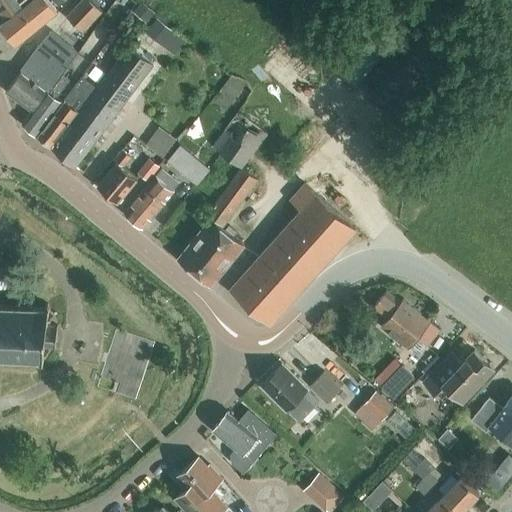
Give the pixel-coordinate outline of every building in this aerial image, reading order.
[(0,0),(0,14),(2,18),(28,0),(0,0)] [(46,0),(29,0),(1,24),(0,24),(0,26),(15,45),(56,11),(46,0)] [(83,30),(102,11),(90,0),(82,0),(67,16),(66,16),(58,25),(72,39),(81,29),(83,30)] [(372,0),(327,59),(331,63),(356,85),(427,0),(372,0)] [(142,2),(134,11),(146,22),(154,13),(142,2)] [(439,8),(366,95),(405,128),(478,40),(439,8)] [(157,18),(147,32),(161,43),(171,30),(157,18)] [(22,72),(7,92),(32,110),(47,90),(50,92),(62,76),(65,72),(63,70),(65,68),(67,69),(78,54),(51,31),(20,69),(22,72)] [(96,88),(51,147),(74,167),(153,62),(129,44),(108,72),(96,88)] [(78,54),(67,69),(71,72),(82,58),(78,54)] [(47,90),(32,110),(22,123),(36,135),(61,102),(55,98),(68,81),(62,76),(50,92),(47,90)] [(61,102),(36,135),(51,147),(96,88),(80,76),(61,102)] [(213,145),(241,166),(266,132),(238,112),(213,145)] [(195,183),(207,169),(180,146),(168,160),(195,183)] [(116,202),(136,179),(123,168),(132,157),(122,150),(113,160),(117,163),(97,186),(116,202)] [(148,178),(159,165),(150,157),(140,171),(148,178)] [(178,258),(212,285),(244,243),(223,226),(258,179),(241,166),(210,208),(214,211),(178,258)] [(162,168),(126,212),(125,213),(142,227),(173,191),(172,190),(179,181),(162,168)] [(271,323),(325,263),(355,229),(304,184),(291,199),(301,208),(230,287),(271,323)] [(408,346),(417,335),(428,344),(440,329),(403,299),(400,302),(386,290),(372,307),(386,319),(382,325),(408,346)] [(0,360),(10,361),(10,365),(13,365),(13,361),(24,361),(24,366),(27,366),(28,362),(38,362),(38,367),(41,367),(42,362),(44,362),(44,355),(48,355),(48,352),(44,352),(45,348),(55,349),(57,326),(47,325),(47,320),(51,320),(52,317),(48,317),(48,310),(47,310),(47,305),(44,305),(44,309),(32,308),(32,304),(29,304),(29,308),(18,307),(18,303),(14,303),(14,307),(4,306),(4,302),(1,302),(0,307),(0,306),(0,360)] [(463,400),(493,367),(474,349),(462,362),(452,352),(424,382),(435,393),(445,383),(463,400)] [(300,421),(319,402),(306,389),(307,388),(283,364),(262,385),(287,409),(300,421)] [(404,366),(383,387),(396,399),(416,378),(404,366)] [(327,402),(341,388),(324,371),(310,385),(327,402)] [(381,420),(393,406),(375,390),(363,403),(381,420)] [(487,430),(491,426),(511,443),(511,395),(503,407),(490,396),(472,418),(487,430)] [(213,430),(236,449),(232,454),(232,463),(244,472),(275,434),(247,411),(239,422),(227,412),(213,430)] [(449,429),(440,439),(450,448),(459,439),(449,429)] [(188,511),(229,511),(225,508),(227,506),(211,489),(222,478),(210,464),(207,467),(198,457),(179,474),(189,486),(192,489),(185,495),(182,492),(176,498),(188,511)] [(417,471),(417,475),(432,489),(445,477),(427,460),(417,471)] [(304,492),(326,511),(330,511),(344,497),(319,474),(304,492)] [(427,494),(432,489),(417,475),(417,484),(427,494)] [(461,476),(441,498),(456,511),(461,511),(480,493),(461,476)] [(373,493),(364,503),(373,511),(383,502),(373,493)] [(456,511),(441,498),(427,511),(456,511)]
